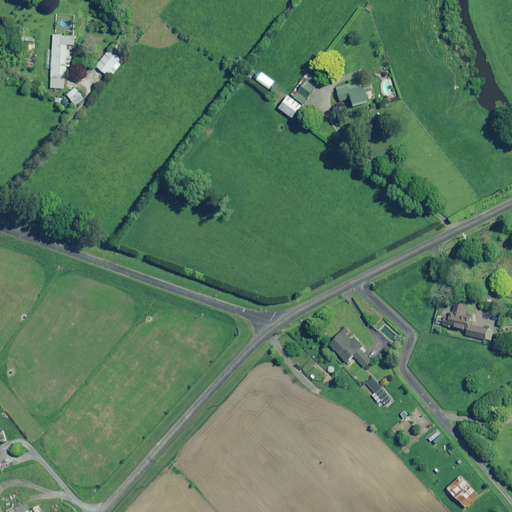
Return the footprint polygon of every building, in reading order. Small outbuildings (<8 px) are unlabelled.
[(72,67),(72,57),(70,56),(71,50),(67,49),(67,45),(74,45),(75,36),(62,35),(54,34),(53,34),(50,77),(50,88),(64,88),(65,78),(65,67),(72,67)] [(119,58),(109,50),(96,67),(107,75),(109,73),(112,75),(119,66),(115,63),(119,58)] [(315,87),(306,81),(294,98),(303,104),(315,87)] [(349,89),(348,84),(336,87),(339,101),(351,98),(353,107),(368,103),(364,86),(349,89)] [(84,99),(75,88),(67,95),(76,105),(84,99)] [(302,106),(288,96),(279,108),(293,119),(302,106)] [(455,304),(454,316),(444,315),(442,326),(465,329),(466,323),(468,324),(469,318),(465,318),(467,306),(455,304)] [(494,331),(468,325),(466,335),(491,341),(494,331)] [(396,336),(385,326),(380,331),(391,341),(396,336)] [(349,332),(346,329),(329,344),(345,363),(353,356),(363,368),(371,361),(360,349),(362,347),(354,338),(351,341),(346,335),(349,332)] [(392,398),(372,377),(360,388),(363,391),(365,389),(372,396),(370,397),(375,402),(379,398),(385,405),(392,398)] [(440,434),(438,431),(429,439),(431,442),(440,434)] [(479,495),(461,476),(447,489),(466,508),(479,495)]
